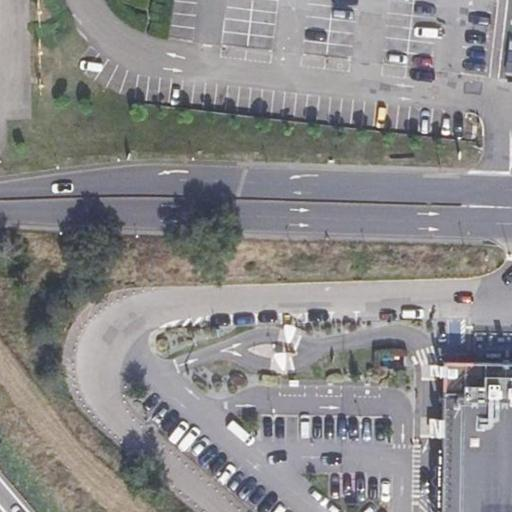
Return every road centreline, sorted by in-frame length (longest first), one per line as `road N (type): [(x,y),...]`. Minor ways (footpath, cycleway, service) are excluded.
road 1 (tertiary): [(511,189),(137,180),(0,188)]
road 2 (tertiary): [(0,211),(511,224)]
